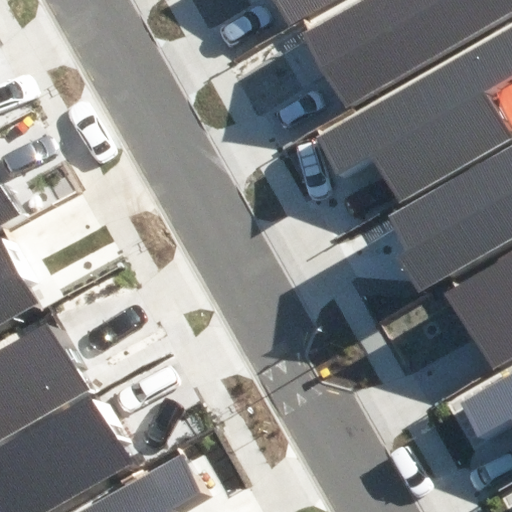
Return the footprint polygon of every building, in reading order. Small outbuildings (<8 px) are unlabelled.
[(272,0),(286,24),(329,0),(272,0)] [(511,0),(369,0),(306,36),(346,107),(511,13),(511,0)] [(511,27),(319,137),(342,177),(372,159),(397,202),(511,136),(511,132),(489,92),(511,79),(511,27)] [(419,291),(511,240),(511,148),(389,216),(408,251),(400,256),(419,291)] [(0,222),(17,213),(0,184),(0,222)] [(0,322),(46,297),(10,233),(0,238),(0,322)] [(511,257),(448,295),(492,369),(511,357),(511,257)] [(0,439),(96,384),(59,320),(0,353),(0,439)] [(511,372),(458,402),(479,439),(511,420),(511,372)] [(0,511),(41,511),(135,458),(98,394),(0,449),(0,511)] [(79,511),(173,511),(205,494),(181,453),(79,511)]
